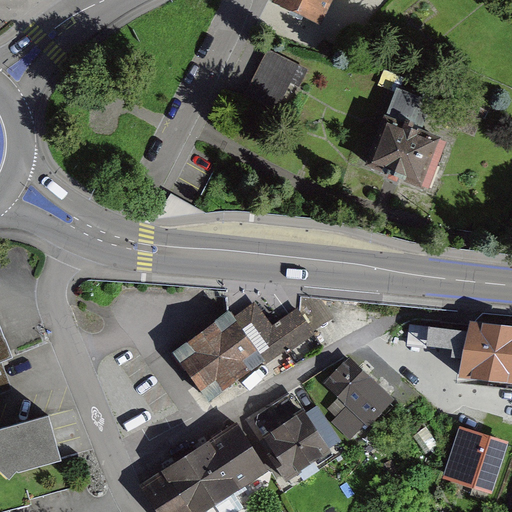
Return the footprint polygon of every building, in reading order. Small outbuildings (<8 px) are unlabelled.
[(271,0),(270,3),(317,26),(330,0),(271,0)] [(336,0),(364,14),(371,0),(336,0)] [(263,44),(240,92),(284,116),(308,67),(263,44)] [(368,158),(428,183),(447,135),(387,108),(368,158)] [(158,194),(131,180),(126,189),(153,203),(158,194)] [(206,214),(171,194),(156,220),(206,214)] [(172,356),(209,409),(290,350),(293,354),(315,338),(313,334),(333,319),(319,300),(302,312),(296,312),(288,316),(277,301),(262,312),(252,301),(234,313),(228,315),(172,356)] [(0,479),(8,470),(20,479),(26,471),(68,461),(51,407),(0,422),(0,389),(18,383),(11,359),(20,356),(2,308),(0,308),(0,479)] [(511,382),(511,334),(436,322),(427,377),(461,383),(463,374),(511,382)] [(329,412),(353,435),(393,394),(346,348),(318,376),(336,393),(330,399),(336,405),(329,412)] [(243,419),(282,485),(336,449),(297,387),(243,419)] [(200,511),(267,467),(236,417),(141,478),(162,511),(200,511)] [(507,434),(458,418),(439,473),(490,489),(507,434)]
